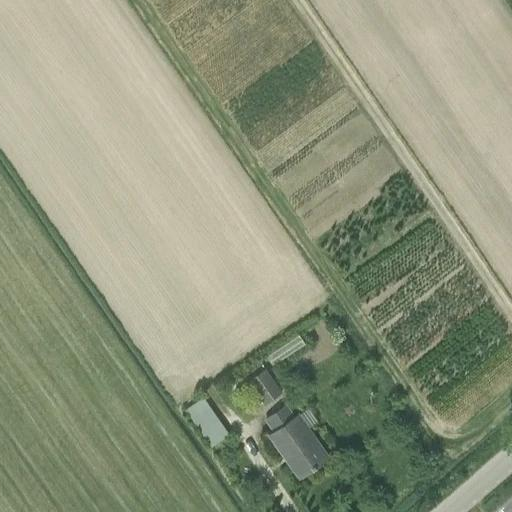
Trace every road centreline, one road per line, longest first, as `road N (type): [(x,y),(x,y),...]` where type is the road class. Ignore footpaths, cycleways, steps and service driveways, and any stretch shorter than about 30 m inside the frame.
road 1 (track): [(230,417),(0,80)]
road 2 (track): [(511,322),(289,0)]
